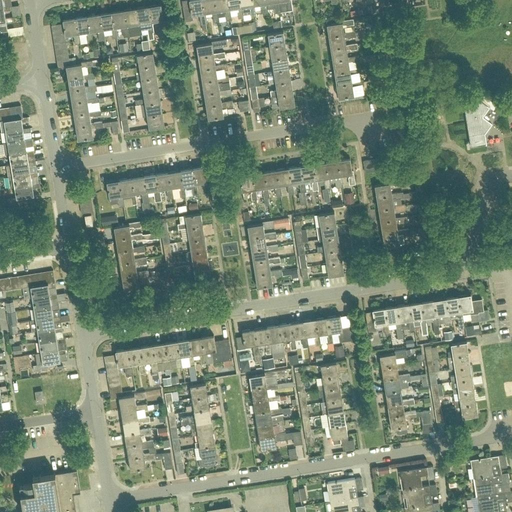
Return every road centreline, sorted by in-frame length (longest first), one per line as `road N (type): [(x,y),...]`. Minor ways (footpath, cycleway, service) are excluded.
road 1 (unclassified): [(83,334),(456,271),(487,193),(511,174)]
road 2 (residential): [(109,499),(511,435)]
road 3 (residential): [(57,167),(361,119)]
